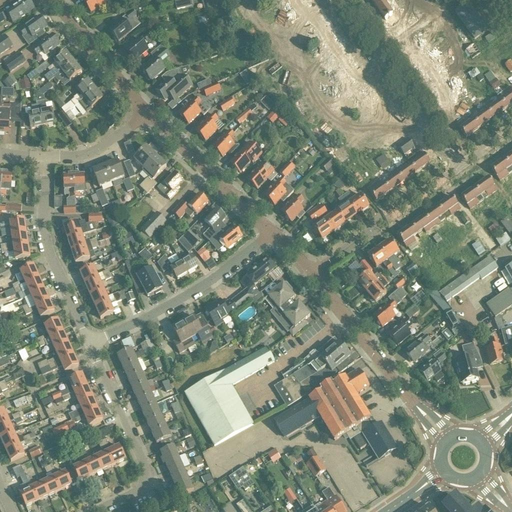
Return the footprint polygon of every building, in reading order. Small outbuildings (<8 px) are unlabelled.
[(13,10),(7,14),(13,23),(19,19),(20,19),(34,10),(27,0),(13,10)] [(85,0),(83,2),(91,13),(104,4),(101,0),(85,0)] [(273,0),(308,50),(329,35),(307,4),(308,4),(304,0),(273,0)] [(397,0),(388,0),(379,6),(386,15),(401,4),(397,0)] [(183,1),(176,3),(177,10),(185,9),(183,1)] [(401,4),(386,15),(392,24),(407,13),(401,4)] [(459,15),(480,43),(493,32),(472,5),(459,15)] [(407,13),(392,24),(398,33),(413,22),(407,13)] [(203,20),(205,26),(214,22),(211,17),(203,20)] [(26,28),(20,33),(23,38),(29,33),(36,42),(44,35),(41,31),(46,28),(46,27),(47,26),(47,24),(44,19),(42,19),(40,19),(40,18),(26,28)] [(117,26),(110,32),(114,37),(114,39),(116,42),(117,42),(118,43),(132,32),(122,20),(116,24),(117,26)] [(413,22),(398,33),(405,42),(420,31),(413,22)] [(458,28),(447,36),(460,53),(471,46),(458,28)] [(139,40),(125,52),(130,57),(129,59),(132,62),(133,61),(134,63),(148,51),(143,45),(146,42),(147,43),(154,38),(150,33),(143,38),(139,41),(139,40)] [(5,36),(0,39),(0,55),(13,47),(5,36)] [(37,56),(43,51),(49,60),(56,55),(53,51),(59,46),(52,36),(39,46),(39,47),(33,51),(37,56)] [(447,36),(437,43),(450,61),(460,53),(447,36)] [(437,43),(427,51),(439,68),(450,61),(437,43)] [(161,46),(153,52),(157,57),(165,50),(161,46)] [(337,46),(322,56),(329,65),(344,55),(337,46)] [(487,60),(495,54),(492,50),(483,56),(487,60)] [(427,51),(416,58),(429,76),(439,68),(427,51)] [(19,54),(5,65),(11,73),(25,62),(19,54)] [(55,70),(44,78),(49,83),(53,80),(57,77),(62,73),(74,63),(70,59),(71,58),(68,55),(67,55),(66,54),(54,63),(59,69),(56,71),(55,70)] [(344,55),(329,65),(335,74),(350,64),(344,55)] [(511,71),(501,57),(444,98),(470,133),(511,102),(511,71)] [(150,65),(142,72),(147,77),(146,78),(149,81),(150,81),(151,82),(164,71),(154,59),(149,63),(150,65)] [(74,63),(62,73),(70,82),(82,73),(78,69),(78,67),(76,64),(75,64),(74,63)] [(350,64),(335,74),(341,83),(356,72),(350,64)] [(166,83),(156,91),(165,101),(170,96),(175,102),(192,86),(183,77),(183,76),(187,75),(190,71),(188,67),(166,74),(161,78),(166,83)] [(30,81),(38,75),(35,71),(27,76),(30,81)] [(356,72),(341,83),(348,92),(363,82),(356,72)] [(17,83),(12,77),(7,80),(12,87),(17,83)] [(75,99),(62,110),(63,112),(71,123),(76,119),(70,111),(79,104),(96,91),(92,87),(93,85),(90,82),(89,82),(88,81),(76,90),(79,94),(74,99),(75,99)] [(220,90),(217,83),(205,88),(203,89),(206,97),(220,90)] [(96,91),(79,104),(86,114),(103,100),(100,96),(100,94),(98,91),(96,92),(96,91)] [(35,93),(30,97),(34,102),(39,97),(35,93)] [(371,94),(356,104),(363,113),(378,103),(371,94)] [(190,104),(179,115),(188,125),(200,113),(195,109),(201,104),(196,98),(190,104)] [(231,98),(219,105),(223,112),(235,105),(235,104),(237,103),(234,98),(232,99),(231,98)] [(274,106),(266,98),(261,103),(269,111),(274,106)] [(45,100),(38,102),(43,128),(48,127),(49,128),(53,127),(53,125),(55,125),(52,110),(47,111),(45,100)] [(0,104),(0,133),(9,134),(9,131),(8,131),(9,121),(20,122),(20,129),(31,129),(31,130),(36,129),(37,130),(41,129),(41,128),(43,128),(38,102),(32,103),(32,107),(33,113),(27,114),(27,116),(20,115),(21,104),(10,103),(9,107),(0,107),(1,104),(0,104)] [(378,103),(363,113),(369,122),(384,112),(378,103)] [(248,109),(236,120),(240,125),(253,114),(252,113),(258,108),(254,104),(248,109)] [(277,108),(267,118),(273,124),(283,113),(277,108)] [(63,112),(57,116),(67,129),(73,125),(71,123),(63,112)] [(384,112),(369,122),(376,131),(390,120),(384,112)] [(207,120),(196,132),(205,142),(217,130),(212,125),(218,120),(213,115),(207,120)] [(390,120),(376,131),(382,140),(397,130),(390,120)] [(224,137),(212,148),(223,158),(227,153),(230,156),(239,147),(237,144),(235,145),(233,146),(229,142),(234,136),(229,131),(224,137)] [(240,153),(230,165),(240,174),(251,162),(253,164),(262,155),(249,144),(241,153),(240,153)] [(272,146),(262,158),(266,162),(269,159),(270,160),(278,151),(277,150),(278,149),(274,145),(273,147),(272,146)] [(147,148),(134,161),(143,170),(140,174),(156,157),(147,148)] [(414,152),(405,159),(416,174),(425,167),(414,152)] [(460,194),(449,202),(460,217),(461,216),(466,222),(511,188),(511,156),(484,176),(483,175),(459,193),(460,194)] [(149,178),(139,187),(144,192),(142,194),(145,197),(147,194),(147,195),(157,185),(153,181),(166,167),(156,157),(140,174),(143,172),(149,178)] [(329,159),(322,167),(330,176),(331,175),(338,168),(332,162),(329,159)] [(405,159),(396,165),(407,180),(416,174),(405,159)] [(117,162),(105,167),(112,183),(124,178),(117,162)] [(129,162),(124,164),(130,179),(135,177),(129,162)] [(258,169),(247,181),(257,190),(267,179),(271,182),(277,176),(264,163),(258,169)] [(289,164),(279,174),(285,179),(294,169),(289,164)] [(396,165),(387,171),(398,186),(407,180),(396,165)] [(105,167),(93,172),(100,188),(112,183),(105,167)] [(387,171),(379,178),(389,193),(398,186),(387,171)] [(2,174),(1,196),(11,197),(12,174),(2,174)] [(174,174),(164,185),(169,190),(164,195),(170,200),(180,190),(178,188),(183,183),(174,174)] [(84,175),(73,176),(75,198),(85,198),(84,175)] [(73,176),(64,176),(64,191),(69,191),(69,198),(75,198),(73,176)] [(379,178),(369,184),(380,199),(389,193),(379,178)] [(129,179),(123,182),(128,193),(134,190),(129,179)] [(275,185),(264,197),(274,206),(280,200),(283,203),(294,192),(286,184),(281,180),(276,185),(275,185)] [(339,181),(335,186),(338,191),(339,191),(344,186),(339,181)] [(102,190),(96,193),(97,195),(96,195),(103,211),(108,209),(107,206),(109,205),(102,190)] [(349,193),(343,197),(357,216),(369,208),(360,196),(355,200),(353,197),(352,197),(349,193)] [(103,211),(96,195),(90,197),(93,205),(95,204),(98,212),(103,211)] [(182,202),(172,213),(179,220),(185,214),(190,218),(194,213),(197,216),(208,204),(199,195),(187,207),(182,202)] [(293,201),(281,213),(291,222),(296,217),(299,220),(305,214),(302,212),(303,211),(298,206),(303,201),(299,196),(293,202),(293,201)] [(341,205),(334,210),(337,213),(345,225),(357,216),(343,197),(338,201),(341,205)] [(121,206),(110,210),(113,217),(119,213),(123,210),(121,206)] [(321,206),(316,209),(334,233),(345,225),(337,213),(332,216),(329,213),(327,215),(321,206)] [(75,207),(64,208),(64,215),(75,215),(75,210),(75,207)] [(316,209),(307,216),(313,224),(311,225),(314,229),(313,230),(314,231),(312,232),(316,238),(318,236),(321,241),(334,233),(316,209)] [(433,210),(424,217),(435,232),(444,225),(433,210)] [(211,229),(204,236),(210,242),(226,227),(222,223),(225,219),(216,211),(204,223),(205,223),(211,229)] [(157,213),(140,231),(150,240),(166,222),(157,213)] [(102,216),(89,216),(89,226),(102,226),(102,216)] [(424,217),(415,223),(426,238),(435,232),(424,217)] [(111,228),(117,225),(113,218),(107,221),(111,228)] [(24,221),(10,224),(12,236),(26,234),(24,221)] [(84,222),(64,228),(68,240),(82,236),(88,234),(84,222)] [(415,223),(406,229),(417,244),(426,238),(415,223)] [(497,236),(505,231),(501,225),(493,231),(497,236)] [(217,238),(211,243),(213,245),(216,243),(221,250),(224,247),(227,251),(242,238),(234,228),(219,240),(217,238)] [(406,229),(397,236),(408,251),(417,244),(406,229)] [(1,247),(0,246),(0,250),(8,249),(14,249),(28,246),(26,234),(12,236),(13,243),(7,244),(7,245),(1,246),(1,247)] [(82,236),(68,240),(72,252),(114,239),(114,238),(109,240),(108,239),(110,238),(109,234),(107,234),(106,234),(99,236),(98,235),(95,236),(95,238),(84,242),(82,236)] [(182,238),(177,242),(188,254),(193,249),(192,248),(182,238)] [(114,239),(72,252),(75,264),(90,260),(88,254),(93,252),(92,250),(98,248),(99,250),(110,246),(112,252),(111,252),(112,255),(119,253),(118,248),(117,248),(117,246),(116,246),(114,239)] [(390,241),(379,249),(387,261),(390,265),(393,268),(396,272),(399,269),(396,265),(399,264),(393,256),(398,253),(390,241)] [(488,241),(477,248),(482,257),(494,249),(488,241)] [(28,246),(14,249),(15,261),(30,259),(28,246)] [(204,249),(198,255),(204,264),(210,259),(208,256),(209,255),(204,249)] [(379,249),(368,257),(376,269),(382,264),(385,269),(386,268),(388,272),(393,268),(390,265),(387,261),(379,249)] [(139,256),(146,263),(151,258),(144,251),(139,256)] [(190,255),(180,261),(181,263),(188,274),(198,268),(192,257),(190,255)] [(165,256),(157,264),(163,273),(169,270),(166,266),(170,264),(165,256)] [(490,258),(439,293),(446,303),(480,279),(481,281),(498,269),(490,258)] [(254,299),(248,291),(259,282),(262,279),(263,279),(275,269),(267,259),(255,269),(254,269),(250,272),(252,274),(241,283),(247,290),(231,302),(238,311),(254,299)] [(180,261),(169,267),(177,280),(188,274),(181,263),(180,261)] [(128,262),(125,264),(136,291),(142,288),(147,298),(155,294),(155,295),(161,292),(160,291),(162,290),(151,270),(150,270),(149,269),(141,273),(142,275),(137,278),(128,262)] [(360,269),(353,275),(359,282),(358,283),(358,284),(357,285),(357,286),(360,289),(361,290),(363,289),(367,293),(377,284),(380,282),(384,279),(382,276),(381,275),(379,277),(378,276),(373,279),(369,274),(372,272),(365,264),(364,263),(360,266),(359,267),(360,269)] [(20,283),(13,286),(14,290),(39,279),(34,267),(20,273),(24,281),(19,283),(20,283)] [(93,268),(80,274),(85,286),(99,280),(104,278),(110,275),(108,271),(103,274),(102,273),(97,275),(93,268)] [(393,268),(388,272),(394,279),(399,275),(396,272),(393,268)] [(39,279),(14,290),(16,293),(22,291),(23,293),(28,290),(31,296),(44,290),(39,279)] [(380,282),(367,293),(371,298),(369,299),(369,301),(372,304),(373,304),(375,303),(375,304),(386,295),(382,290),(389,284),(384,279),(380,282)] [(400,289),(405,284),(401,279),(394,285),(398,290),(399,290),(400,289)] [(99,280),(85,286),(90,297),(104,291),(99,280)] [(284,284),(267,297),(276,308),(270,313),(287,333),(289,332),(293,337),(307,325),(304,321),(310,317),(298,303),(294,307),(290,302),(294,298),(291,294),(292,293),(292,291),(286,284),(284,284)] [(386,307),(373,317),(382,328),(395,317),(390,312),(396,307),(396,306),(402,302),(401,301),(406,296),(400,289),(399,290),(398,290),(388,299),(391,302),(386,307)] [(16,297),(13,290),(4,294),(7,300),(16,297)] [(44,290),(31,296),(25,298),(29,306),(31,309),(36,307),(49,301),(44,290)] [(511,293),(509,290),(486,305),(495,319),(511,307),(511,293)] [(104,291),(90,297),(95,308),(109,302),(104,291)] [(421,292),(410,302),(415,307),(426,298),(421,292)] [(261,293),(252,301),(258,307),(266,299),(261,293)] [(133,296),(128,298),(131,306),(136,303),(133,296)] [(441,299),(436,304),(439,307),(445,315),(451,311),(449,308),(441,299)] [(49,301),(36,307),(41,318),(41,319),(54,313),(49,301)] [(221,321),(237,311),(238,311),(231,302),(231,303),(230,302),(223,306),(220,301),(211,307),(210,305),(206,308),(207,309),(205,311),(216,327),(222,323),(221,321)] [(109,302),(95,308),(100,320),(114,314),(109,302)] [(399,306),(395,309),(401,315),(405,312),(399,306)] [(416,307),(406,315),(410,320),(419,312),(416,307)] [(452,310),(451,311),(445,315),(442,316),(452,333),(455,338),(463,331),(452,310)] [(193,317),(183,323),(192,339),(197,336),(201,342),(211,336),(210,335),(208,330),(203,323),(200,325),(201,327),(200,328),(193,317)] [(58,321),(45,327),(50,339),(63,333),(58,321)] [(401,325),(389,336),(398,346),(410,336),(406,331),(412,326),(408,321),(402,326),(401,325)] [(183,323),(172,329),(178,340),(173,343),(179,354),(195,345),(192,339),(183,323)] [(511,328),(501,331),(505,346),(509,345),(511,356),(511,328)] [(45,341),(39,344),(40,347),(46,345),(47,347),(52,344),(55,350),(68,344),(63,333),(50,339),(45,341)] [(426,336),(420,341),(424,345),(425,345),(430,340),(426,336)] [(284,381),(273,388),(286,409),(301,400),(340,374),(354,364),(354,363),(350,358),(334,339),(316,354),(314,352),(303,362),(304,364),(282,378),(284,381)] [(492,348),(486,350),(490,366),(503,362),(499,346),(498,346),(497,339),(490,341),(492,348)] [(131,349),(117,356),(122,367),(136,361),(155,352),(150,341),(140,345),(143,352),(134,356),(131,349)] [(418,343),(405,353),(413,364),(426,353),(429,350),(425,345),(424,345),(420,341),(418,343)] [(299,351),(295,342),(275,350),(278,359),(299,351)] [(68,344),(55,350),(60,362),(73,356),(68,344)] [(465,359),(455,362),(461,384),(463,383),(465,385),(476,382),(477,380),(478,379),(475,367),(481,365),(480,360),(473,345),(462,348),(465,359)] [(31,352),(33,360),(44,356),(41,348),(31,352)] [(266,349),(185,394),(214,447),(253,425),(232,387),(274,363),(266,349)] [(24,350),(18,353),(22,362),(28,359),(24,350)] [(432,362),(420,373),(428,382),(433,378),(437,382),(443,377),(440,373),(440,372),(436,367),(446,359),(440,351),(433,357),(435,360),(432,362)] [(60,362),(55,364),(40,370),(42,376),(62,367),(65,373),(79,367),(73,356),(60,362)] [(6,359),(0,361),(0,368),(9,364),(6,359)] [(159,359),(153,361),(155,367),(157,371),(163,368),(159,359)] [(47,361),(37,365),(40,370),(55,364),(53,360),(48,362),(47,361)] [(136,361),(122,367),(127,378),(141,371),(136,361)] [(141,371),(127,378),(132,389),(151,381),(149,377),(144,378),(141,371)] [(298,408),(275,422),(285,439),(309,424),(320,417),(335,442),(346,435),(350,441),(362,434),(378,462),(398,450),(397,449),(382,425),(374,429),(369,421),(369,420),(355,396),(369,388),(358,371),(344,380),(344,379),(309,400),(310,402),(298,408)] [(82,375),(69,382),(74,393),(87,387),(82,375)] [(45,388),(53,385),(49,377),(42,380),(45,388)] [(151,381),(132,389),(137,400),(151,394),(149,389),(154,386),(152,380),(151,381)] [(168,381),(162,384),(166,393),(172,391),(168,381)] [(87,387),(74,393),(79,404),(92,398),(87,387)] [(52,397),(52,398),(54,402),(55,401),(63,398),(61,394),(61,393),(52,397)] [(151,394),(137,400),(141,411),(156,405),(151,394)] [(81,409),(68,415),(70,421),(73,420),(73,421),(79,418),(84,416),(97,410),(92,398),(79,404),(81,409)] [(29,400),(20,403),(22,409),(31,406),(29,400)] [(177,404),(171,406),(174,413),(176,416),(178,421),(184,419),(177,404)] [(156,405),(141,411),(146,422),(161,416),(156,405)] [(97,410),(84,416),(89,427),(103,421),(97,410)] [(4,411),(0,412),(0,426),(9,422),(4,411)] [(161,416),(146,422),(151,433),(166,427),(161,416)] [(14,434),(12,428),(9,422),(0,426),(0,438),(1,440),(14,434)] [(178,434),(184,431),(180,423),(174,426),(178,434)] [(54,438),(69,432),(66,426),(52,432),(54,438)] [(166,427),(151,433),(156,444),(160,443),(162,448),(179,441),(177,435),(171,438),(166,427)] [(110,428),(99,433),(103,442),(99,444),(102,450),(109,447),(106,438),(113,435),(110,428)] [(189,430),(183,433),(185,439),(191,436),(189,430)] [(51,431),(44,435),(46,442),(54,438),(52,432),(51,431)] [(14,434),(1,440),(6,451),(30,440),(29,437),(23,439),(22,437),(17,439),(14,434)] [(360,437),(354,440),(360,451),(366,447),(360,437)] [(192,438),(186,441),(188,445),(190,450),(196,447),(194,443),(192,438)] [(30,440),(6,451),(11,463),(25,457),(21,449),(32,444),(30,440)] [(173,446),(160,452),(165,464),(178,458),(173,446)] [(39,447),(28,452),(32,459),(43,454),(39,447)] [(119,448),(108,453),(114,467),(125,461),(119,448)] [(84,451),(76,454),(79,461),(87,457),(84,451)] [(312,451),(306,455),(311,462),(317,459),(312,451)] [(108,453),(96,458),(103,472),(114,467),(108,453)] [(292,455),(284,461),(294,476),(296,474),(290,466),(296,462),(294,458),(292,455)] [(200,457),(194,460),(197,467),(203,465),(200,457)] [(96,458),(85,464),(91,477),(103,472),(96,458)] [(178,458),(165,464),(170,475),(183,469),(178,458)] [(311,462),(307,465),(315,478),(325,472),(317,459),(311,462)] [(50,461),(46,462),(60,492),(72,487),(65,473),(59,476),(57,471),(54,472),(50,461)] [(53,479),(43,484),(49,497),(60,492),(46,462),(45,463),(47,468),(44,469),(47,475),(50,474),(53,479)] [(85,464),(74,469),(80,483),(91,477),(85,464)] [(21,467),(10,472),(15,482),(20,480),(26,492),(20,495),(26,508),(38,503),(26,478),(21,467)] [(254,485),(243,468),(228,478),(237,492),(242,488),(244,492),(254,485)] [(183,469),(170,475),(175,486),(188,480),(183,469)] [(214,485),(213,481),(210,474),(202,478),(205,484),(207,484),(208,488),(214,485)] [(30,477),(26,478),(38,503),(49,497),(43,484),(37,487),(34,481),(33,482),(30,477)] [(188,480),(175,486),(180,497),(193,491),(188,480)] [(314,508),(315,511),(316,511),(344,511),(336,498),(335,498),(329,489),(322,494),(327,502),(321,506),(320,504),(314,508)] [(284,494),(291,504),(296,500),(290,490),(284,494)] [(228,507),(235,504),(232,498),(225,501),(228,507)] [(454,498),(443,508),(446,511),(478,511),(477,510),(474,511),(463,511),(465,510),(454,498)]
